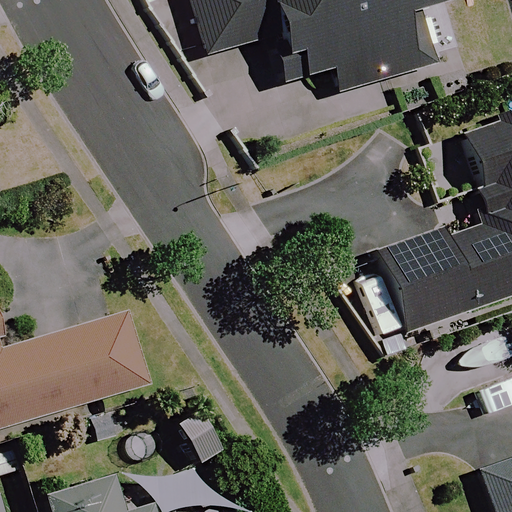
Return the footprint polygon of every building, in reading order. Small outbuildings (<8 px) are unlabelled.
[(430,8),(428,0),(185,0),(204,63),(265,45),(279,91),(327,76),(334,99),(433,69),(416,12),(430,8)] [(511,109),(489,116),(454,127),(484,223),(364,260),(391,347),(511,309),(511,109)] [(0,355),(0,434),(143,390),(121,318),(0,355)] [(511,511),(511,459),(464,476),(476,511),(511,511)] [(154,511),(153,507),(142,511),(130,474),(37,504),(39,511),(226,511),(223,502),(194,511),(154,511)]
